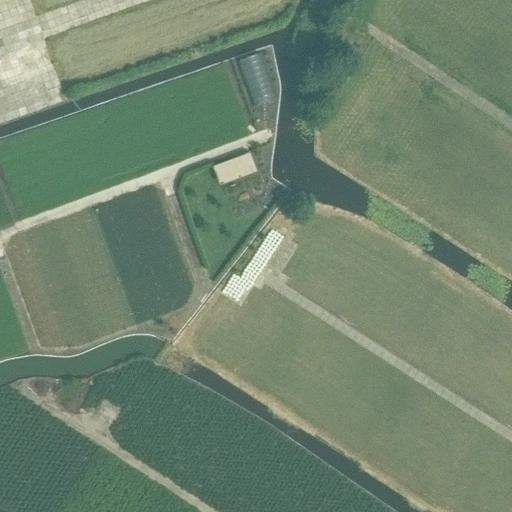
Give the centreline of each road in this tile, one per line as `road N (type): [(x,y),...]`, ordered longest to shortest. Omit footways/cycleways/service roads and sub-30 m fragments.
road 1 (track): [(511,437),(261,274)]
road 2 (track): [(0,238),(249,144)]
road 3 (track): [(206,511),(54,412)]
road 4 (track): [(511,125),(382,36)]
